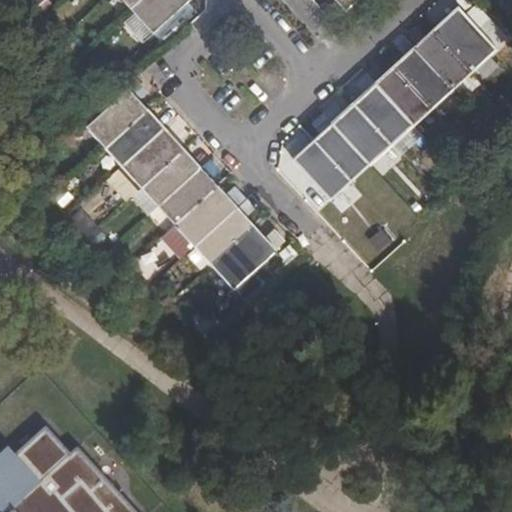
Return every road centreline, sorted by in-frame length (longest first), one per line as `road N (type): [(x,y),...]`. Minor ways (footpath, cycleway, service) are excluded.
road 1 (residential): [(260,0),(170,83),(245,165)]
road 2 (residential): [(245,165),(337,83)]
road 3 (residential): [(337,83),(428,0)]
